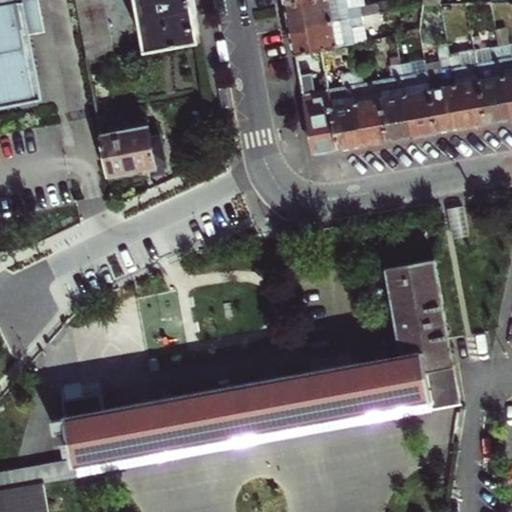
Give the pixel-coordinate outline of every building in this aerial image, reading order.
[(0,0),(0,97),(37,91),(24,29),(18,0),(0,0)] [(43,25),(38,0),(18,0),(24,29),(33,27),(43,25)] [(75,0),(88,62),(114,57),(102,0),(75,0)] [(137,0),(147,51),(201,41),(193,0),(137,0)] [(290,21),(292,32),(313,28),(312,24),(333,20),(333,22),(378,14),(380,14),(378,4),(366,7),(364,0),(312,0),(287,5),(290,21)] [(313,28),(292,32),(294,45),(297,57),(321,51),(347,46),(357,45),(367,43),(364,27),(380,24),(378,14),(333,22),(333,20),(312,24),(313,28)] [(511,56),(510,44),(507,27),(496,29),(499,47),(504,77),(501,77),(505,97),(510,97),(511,108),(511,56)] [(443,70),(428,72),(439,131),(452,129),(461,127),(458,106),(462,106),(458,85),(456,86),(449,48),(448,43),(438,45),(441,57),(443,70)] [(347,46),(352,74),(358,103),(361,103),(364,123),(359,124),(363,145),(375,143),(390,140),(379,81),(364,84),(357,45),(347,46)] [(474,124),(487,122),(477,63),(475,51),(457,55),(456,47),(449,48),(456,86),(458,85),(462,106),(458,106),(461,127),(474,124)] [(477,63),(487,122),(500,120),(511,117),(511,108),(510,97),(505,97),(501,77),(504,77),(499,47),(491,48),(493,61),(477,63)] [(491,48),(475,51),(477,63),(493,61),(491,48)] [(339,149),(337,136),(329,91),(321,51),(297,57),(305,100),(313,146),(323,152),(339,149)] [(411,115),(415,135),(425,134),(439,131),(428,72),(415,75),(413,63),(409,63),(408,57),(400,58),(401,65),(407,94),(403,95),(407,115),(411,115)] [(426,60),(428,72),(443,70),(441,57),(426,60)] [(428,72),(426,60),(413,63),(415,75),(428,72)] [(394,79),(379,81),(390,140),(403,138),(415,135),(411,115),(407,115),(403,95),(407,94),(401,65),(391,66),(394,79)] [(351,147),(363,145),(359,124),(364,123),(361,103),(358,103),(352,74),(342,75),(344,88),(329,91),(337,136),(339,149),(351,147)] [(228,86),(222,87),(225,104),(232,103),(228,86)] [(99,114),(106,113),(109,112),(105,91),(95,93),(99,114)] [(106,113),(99,114),(100,122),(108,120),(106,113)] [(103,134),(111,175),(135,170),(151,167),(152,174),(164,171),(162,158),(164,158),(160,135),(151,137),(148,119),(124,124),(125,129),(103,134)] [(433,399),(435,407),(461,403),(449,338),(434,258),(388,267),(405,354),(105,411),(102,394),(85,397),(66,400),(65,401),(69,418),(58,420),(60,432),(71,430),(73,440),(68,441),(70,451),(74,450),(76,459),(77,464),(433,399)] [(64,387),(66,400),(85,397),(83,384),(73,386),(64,387)] [(0,472),(0,489),(44,481),(435,407),(433,399),(77,464),(76,459),(0,472)] [(0,489),(0,511),(49,511),(44,481),(0,489)]
